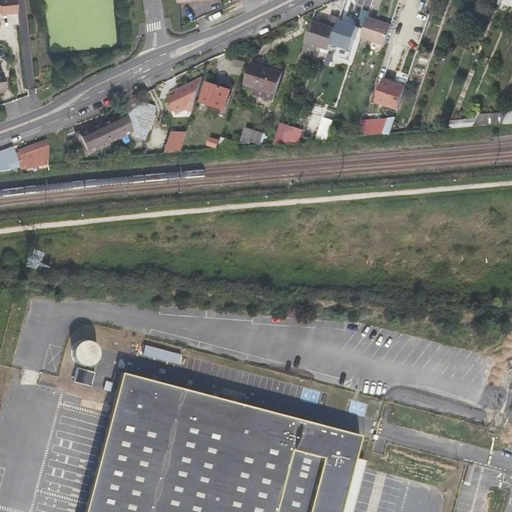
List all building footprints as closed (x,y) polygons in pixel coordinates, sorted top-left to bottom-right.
[(16,0),(0,0),(0,12),(1,12),(1,14),(18,12),(16,0)] [(327,21),(335,25),(339,17),(330,13),(327,21)] [(361,41),(384,49),(392,25),(368,17),(361,41)] [(329,50),(336,30),(312,22),(303,52),(312,55),(315,45),(318,46),(329,50)] [(329,54),(337,56),(340,47),(350,51),(358,28),(339,22),(329,54)] [(312,55),(303,52),(302,53),(314,57),(318,46),(315,45),(312,55)] [(284,69),(254,59),(253,62),(245,86),(256,90),(254,95),(274,101),(284,69)] [(337,85),(345,88),(354,62),(345,60),(337,85)] [(185,108),(192,111),(202,78),(164,95),(173,113),(185,108)] [(376,103),(398,110),(406,88),(383,80),(376,103)] [(202,102),(224,110),(230,91),(207,83),(202,102)] [(123,113),(124,114),(133,132),(128,134),(130,138),(137,135),(127,112),(123,113)] [(502,122),(507,112),(483,114),(479,124),(502,122)] [(133,132),(124,114),(79,135),(87,154),(128,134),(133,132)] [(393,133),(392,117),(359,118),(360,134),(393,133)] [(278,124),(277,141),(300,142),(301,125),(278,124)] [(260,144),(263,133),(245,128),(241,142),(251,145),(252,141),(260,144)] [(311,139),(311,141),(312,141),(325,140),(325,134),(320,134),(320,132),(305,132),(305,139),(311,139)] [(222,137),(218,149),(238,148),(240,143),(222,137)] [(0,151),(0,171),(49,165),(48,148),(45,140),(19,150),(14,147),(0,151)] [(76,363),(77,364),(78,365),(80,366),(84,368),(88,367),(92,366),(93,365),(95,363),(98,359),(99,355),(98,350),(97,347),(93,343),(88,341),(83,341),(78,342),(75,345),(73,349),(72,354),(74,358),(76,363)] [(145,344),(142,354),(178,363),(181,353),(145,344)] [(212,376),(216,359),(195,354),(191,371),(212,376)] [(91,388),(96,374),(77,368),(73,382),(91,388)] [(332,429),(333,426),(123,370),(84,511),(339,511),(354,456),(360,433),(342,429),(341,431),(332,429)] [(351,511),(366,460),(354,456),(339,511),(351,511)]
